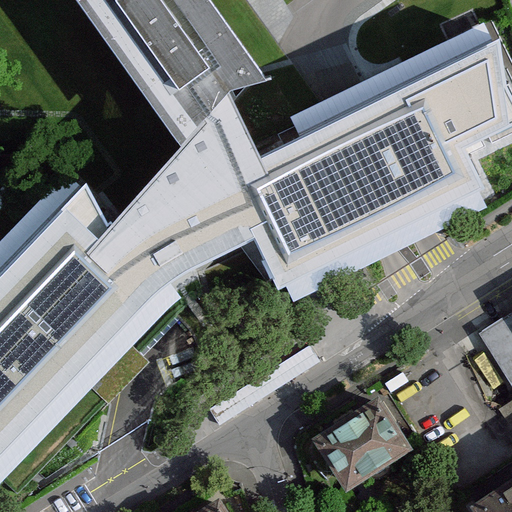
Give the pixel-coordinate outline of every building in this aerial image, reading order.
[(82,0),(191,148),(124,220),(89,184),(0,276),(0,471),(161,304),(272,243),(294,289),(469,200),(466,139),(511,118),(511,91),(506,79),(499,32),(454,53),(459,67),(280,154),(256,98),(293,87),(230,0),(82,0)] [(511,314),(483,334),(511,382),(511,314)] [(320,439),(355,492),(418,451),(384,398),(320,439)] [(511,511),(511,479),(484,498),(492,511),(511,511)] [(238,511),(229,496),(202,511),(238,511)]
